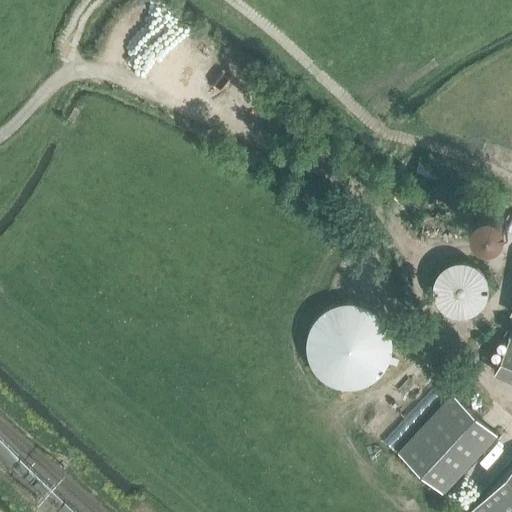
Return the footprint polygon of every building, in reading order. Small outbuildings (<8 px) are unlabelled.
[(499,209),(497,203),(493,197),(487,193),(481,192),(474,194),(470,197),(467,202),(465,209),(467,216),(470,220),(476,224),(481,225),(485,225),(488,224),(494,220),(497,216),(499,209)] [(463,310),(473,307),(481,299),(485,290),(485,280),(482,270),(475,262),(465,258),(455,257),(445,261),(437,268),(433,277),(432,288),(436,298),(443,305),(453,310),(463,310)] [(347,385),(361,383),(373,377),(383,368),(390,356),(392,343),(391,329),(385,317),(376,307),(364,300),(350,298),(337,299),(325,305),(315,314),(308,326),(305,340),(307,353),(313,365),(322,375),(334,382),(347,385)] [(511,329),(496,366),(511,372),(511,329)] [(490,425),(446,384),(391,442),(435,483),(490,425)] [(511,511),(511,453),(458,510),(460,511),(511,511)]
